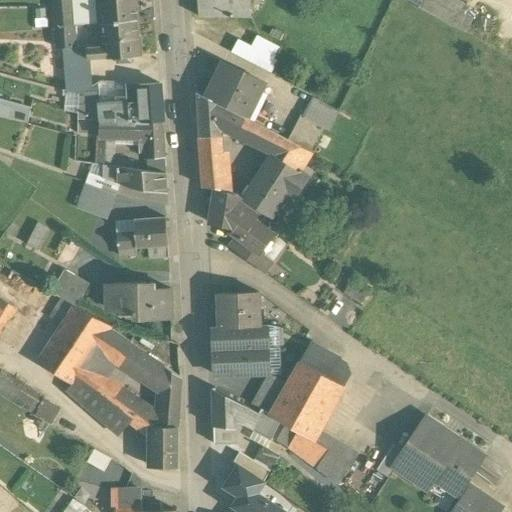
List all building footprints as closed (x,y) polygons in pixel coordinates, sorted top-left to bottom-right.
[(71,0),(52,0),(55,26),(73,25),(71,0)] [(98,0),(71,0),(73,25),(73,26),(100,24),(98,0)] [(137,0),(98,0),(100,24),(138,21),(136,6),(137,6),(137,0)] [(250,18),(249,0),(197,0),(198,17),(250,18)] [(464,5),(456,0),(423,0),(419,8),(451,26),(464,5)] [(464,5),(451,26),(460,31),(465,31),(475,12),(464,5)] [(0,31),(33,30),(32,7),(0,7),(0,31)] [(138,21),(100,24),(102,48),(103,59),(107,58),(116,57),(117,64),(130,63),(130,57),(141,56),(140,37),(139,37),(138,21)] [(73,25),(55,26),(56,49),(64,49),(75,48),(73,26),(73,25)] [(279,48),(257,36),(251,48),(272,60),(279,48)] [(251,48),(238,40),(231,53),(270,74),(276,62),(272,60),(251,48)] [(75,48),(64,49),(65,69),(90,68),(89,59),(88,59),(87,59),(87,49),(75,48)] [(102,48),(87,49),(87,59),(88,59),(89,59),(103,59),(102,48)] [(239,72),(222,64),(205,98),(246,118),(247,118),(264,83),(240,71),(239,72)] [(65,69),(66,92),(78,94),(91,87),(90,68),(65,69)] [(139,85),(101,81),(97,83),(99,104),(99,108),(128,106),(128,95),(140,97),(139,85)] [(91,87),(78,94),(77,114),(77,120),(99,121),(99,108),(99,104),(97,83),(91,87)] [(159,84),(139,85),(140,97),(128,95),(128,106),(131,106),(132,121),(143,121),(143,122),(162,122),(159,84)] [(66,92),(64,111),(77,114),(78,94),(66,92)] [(205,98),(197,93),(198,138),(217,138),(217,128),(247,142),(255,123),(247,118),(246,118),(205,98)] [(338,112),(312,98),(311,98),(312,99),(303,116),(324,127),(324,128),(329,131),(338,112)] [(0,116),(29,123),(32,106),(0,99),(0,116)] [(128,106),(99,108),(99,121),(132,121),(131,106),(128,106)] [(302,116),(289,141),(310,152),(311,153),(324,128),(324,127),(303,116),(302,116)] [(162,122),(143,122),(143,121),(132,121),(99,121),(99,136),(115,137),(139,138),(145,139),(146,154),(146,160),(164,158),(162,122)] [(289,141),(255,123),(247,142),(265,151),(273,156),(297,172),(310,152),(289,141)] [(217,138),(198,138),(200,153),(225,154),(236,152),(257,161),(265,151),(247,142),(217,128),(217,138)] [(115,137),(99,136),(96,165),(102,165),(112,167),(113,159),(115,137)] [(225,154),(200,153),(203,188),(215,189),(216,189),(229,193),(225,154)] [(273,156),(244,200),(252,205),(251,206),(260,212),(270,218),(287,193),(294,198),(307,178),(297,172),(273,156)] [(164,158),(146,160),(147,171),(165,174),(166,174),(164,158)] [(133,162),(113,159),(112,167),(132,169),(133,162)] [(119,184),(102,178),(102,166),(96,165),(92,164),(85,184),(115,195),(119,184)] [(112,167),(102,165),(102,166),(102,178),(119,184),(130,188),(166,194),(165,174),(147,171),(132,169),(112,167)] [(115,195),(85,184),(77,209),(106,219),(115,195)] [(216,189),(215,189),(209,223),(234,228),(232,233),(237,237),(237,238),(258,254),(259,253),(273,234),(253,222),(260,212),(251,206),(236,196),(236,195),(229,193),(216,189)] [(165,218),(134,221),(134,232),(117,234),(118,250),(136,248),(147,248),(167,246),(165,218)] [(134,221),(116,222),(117,234),(134,232),(134,221)] [(39,223),(28,244),(38,249),(49,228),(39,223)] [(258,254),(237,238),(229,248),(263,273),(271,262),(259,253),(258,254)] [(167,246),(147,248),(148,259),(168,258),(167,246)] [(80,248),(73,266),(114,281),(121,263),(80,248)] [(90,284),(65,270),(52,293),(76,307),(90,284)] [(368,293),(352,282),(344,293),(360,304),(368,293)] [(153,283),(113,284),(114,313),(132,312),(132,317),(136,316),(135,290),(153,289),(153,283)] [(153,289),(135,290),(136,316),(136,321),(170,320),(170,289),(153,289)] [(258,293),(218,294),(219,327),(219,328),(259,327),(259,326),(258,293)] [(0,299),(0,395),(12,403),(22,385),(0,372),(0,331),(14,307),(0,299)] [(141,404),(106,382),(117,365),(161,393),(160,401),(178,411),(180,377),(130,345),(131,344),(111,329),(112,327),(76,307),(74,307),(38,362),(73,385),(68,392),(115,434),(128,419),(151,440),(151,429),(154,429),(159,420),(141,404)] [(259,327),(219,328),(219,327),(213,328),(214,376),(268,374),(266,326),(259,326),(259,327)] [(310,344),(269,417),(278,422),(285,426),(297,432),(313,441),(319,430),(343,386),(328,377),(338,360),(310,344)] [(338,360),(328,377),(343,386),(349,375),(346,365),(338,360)] [(45,398),(22,385),(12,403),(35,415),(44,400),(45,398)] [(258,415),(212,391),(213,428),(236,428),(238,424),(251,431),(258,415)] [(60,409),(44,400),(35,415),(51,425),(60,409)] [(269,417),(260,411),(258,415),(251,431),(270,441),(278,422),(269,417)] [(455,441),(424,420),(404,451),(393,468),(395,469),(423,488),(434,472),(461,490),(484,456),(457,438),(455,441)] [(285,426),(276,442),(288,448),(297,432),(285,426)] [(154,429),(151,429),(151,440),(151,468),(177,468),(177,429),(154,429)] [(319,430),(313,441),(297,432),(288,448),(338,485),(356,454),(319,430)] [(394,444),(377,469),(390,478),(395,469),(393,468),(404,451),(394,444)] [(111,459),(94,449),(87,461),(105,470),(111,459)] [(233,464),(237,467),(264,483),(271,471),(240,452),(233,464)] [(283,511),(256,495),(264,483),(237,467),(225,487),(240,496),(233,507),(241,511),(283,511)] [(499,511),(502,508),(472,487),(454,511),(499,511)] [(141,490),(111,491),(111,507),(115,507),(115,506),(141,505),(141,490)] [(89,511),(72,500),(63,511),(89,511)]
